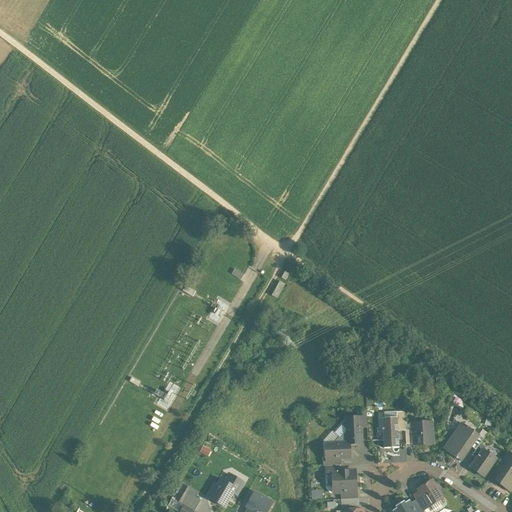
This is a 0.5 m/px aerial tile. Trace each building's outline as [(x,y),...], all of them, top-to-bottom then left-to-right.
[(243,275),(234,269),(231,274),(241,280),(243,275)] [(185,286),(182,291),(192,297),(195,292),(185,286)] [(139,383),(131,378),(129,382),(137,387),(139,383)] [(366,412),(358,412),(358,418),(359,418),(359,428),(360,428),(367,428),(366,412)] [(404,412),(396,413),(396,418),(397,418),(398,432),(405,431),(404,412)] [(358,418),(347,419),(347,431),(340,439),(346,445),(349,444),(349,445),(361,444),(360,428),(359,428),(359,418),(358,418)] [(396,418),(382,419),(382,429),(382,430),(383,430),(383,449),(398,448),(398,432),(397,418),(396,418)] [(425,424),(422,422),(419,422),(417,424),(411,425),(411,430),(413,430),(414,444),(432,444),(431,424),(425,424)] [(478,435),(468,428),(468,427),(467,427),(462,424),(444,450),(460,462),(470,447),(478,435)] [(411,430),(405,431),(406,444),(414,444),(413,430),(411,430)] [(478,435),(470,447),(475,450),(480,444),(483,439),(478,435)] [(339,438),(332,445),(325,445),(326,459),(326,460),(340,459),(350,459),(349,445),(349,444),(346,445),(340,439),(339,438)] [(475,450),(471,456),(476,459),(483,450),(483,451),(485,448),(480,444),(475,450)] [(476,459),(470,468),(483,477),(496,459),(483,451),(483,450),(476,459)] [(511,456),(507,453),(497,468),(502,471),(510,460),(511,460),(511,458),(511,456)] [(340,459),(326,460),(326,459),(324,459),(325,467),(326,467),(338,466),(340,466),(340,459)] [(511,461),(511,460),(510,460),(502,471),(496,480),(510,490),(511,486),(511,461)] [(355,471),(338,472),(338,473),(332,474),(333,494),(341,493),(355,492),(356,492),(355,471)] [(229,475),(225,482),(221,480),(210,499),(225,508),(233,494),(237,497),(244,484),(229,475)] [(431,482),(418,490),(419,492),(429,507),(442,498),(438,492),(438,490),(437,488),(435,487),(431,482)] [(185,506),(194,511),(201,500),(195,497),(198,492),(188,486),(179,503),(185,506)] [(429,507),(419,492),(413,496),(416,501),(422,511),(429,507)] [(246,511),(267,511),(272,503),(255,493),(246,508),(248,509),(246,511)] [(94,501),(86,497),(83,502),(91,507),(94,501)] [(341,500),(340,500),(341,511),(342,511),(359,510),(358,499),(356,499),(341,500)] [(409,501),(404,504),(403,502),(395,507),(396,509),(392,511),(415,511),(411,504),(409,501)] [(422,511),(416,501),(411,504),(415,511),(423,511),(422,511)]
